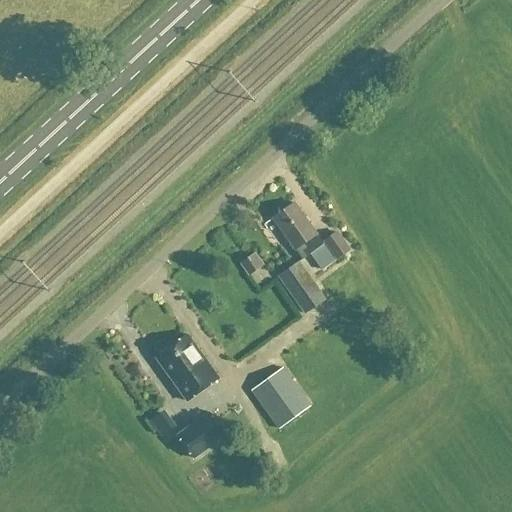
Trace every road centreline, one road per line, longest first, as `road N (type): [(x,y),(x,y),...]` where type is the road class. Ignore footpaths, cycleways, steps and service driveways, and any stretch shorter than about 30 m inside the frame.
road 1 (unclassified): [(0,409),(442,0)]
road 2 (secondary): [(0,185),(202,0)]
